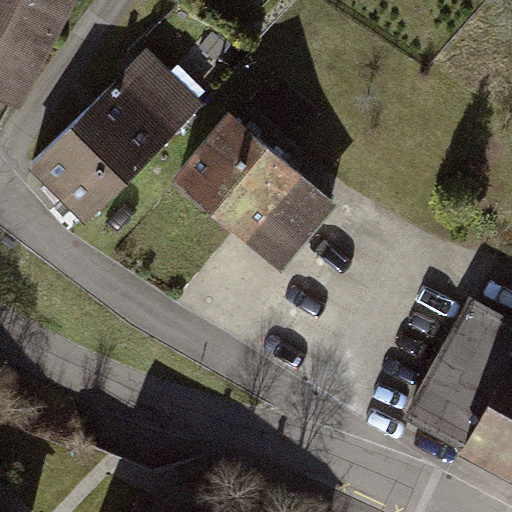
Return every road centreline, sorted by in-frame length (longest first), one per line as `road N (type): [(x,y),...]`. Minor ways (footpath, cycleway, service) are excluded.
road 1 (residential): [(0,202),(101,289),(468,511)]
road 2 (residential): [(454,511),(292,442),(21,346),(0,331)]
road 3 (residential): [(109,0),(0,158)]
